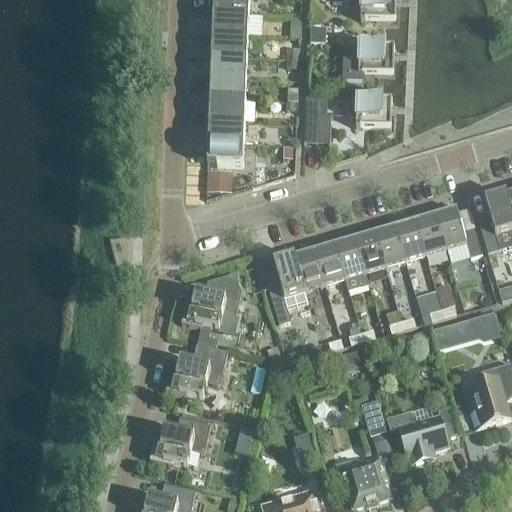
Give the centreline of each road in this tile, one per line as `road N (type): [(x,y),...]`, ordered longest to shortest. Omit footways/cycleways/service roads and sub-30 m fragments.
road 1 (residential): [(173,235),(511,143)]
road 2 (residential): [(116,511),(173,235)]
road 3 (residential): [(173,235),(183,0)]
